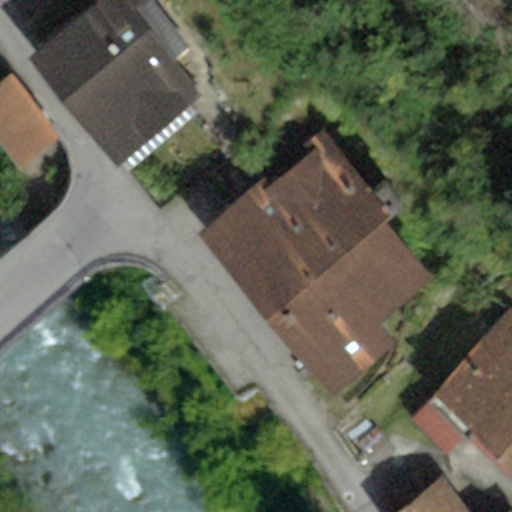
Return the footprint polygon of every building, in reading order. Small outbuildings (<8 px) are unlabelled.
[(106,0),(112,8),(46,52),(112,150),(197,93),(180,67),(198,54),(160,0),(106,0)] [(8,72),(0,76),(0,142),(9,157),(47,133),(8,72)] [(323,131),(193,226),(313,391),(389,335),(373,313),(427,273),(323,131)] [(511,335),(435,404),(511,490),(511,335)] [(400,511),(511,511),(511,508),(505,511),(474,511),(451,478),(400,511)]
